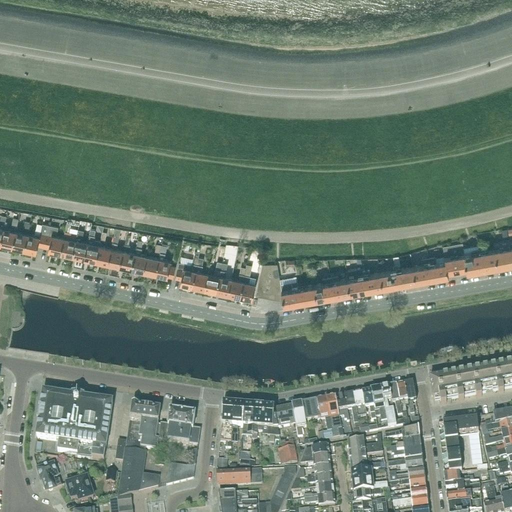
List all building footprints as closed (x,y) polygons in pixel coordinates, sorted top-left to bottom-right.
[(27,234),(32,214),(27,213),(23,233),(16,231),(12,247),(24,250),(27,234)] [(16,231),(18,218),(13,217),(11,230),(4,228),(0,245),(12,247),(16,231)] [(40,234),(42,225),(37,224),(36,230),(34,235),(27,234),(24,250),(36,253),(38,246),(37,246),(40,234)] [(58,228),(42,224),(42,225),(40,234),(45,236),(51,237),(48,248),(49,248),(48,251),(60,254),(63,238),(56,236),(58,228)] [(69,233),(70,225),(66,224),(63,238),(60,254),(72,256),(75,240),(69,239),(70,233),(69,233)] [(116,249),(120,229),(115,228),(111,248),(107,264),(119,267),(123,250),(116,249)] [(81,241),(84,231),(77,229),(75,240),(72,256),(84,259),(87,243),(81,241)] [(93,236),(94,230),(90,229),(87,243),(84,259),(96,261),(99,245),(100,240),(94,239),(95,236),(93,236)] [(128,245),(130,235),(126,234),(123,250),(119,267),(131,269),(135,253),(128,252),(130,246),(128,245)] [(141,248),(143,241),(138,240),(135,253),(131,269),(143,272),(147,256),(140,254),(142,248),(141,248)] [(511,241),(509,242),(509,240),(494,243),(495,248),(498,267),(511,264),(511,241)] [(464,254),(465,254),(463,243),(443,247),(446,261),(448,272),(467,269),(464,254)] [(111,248),(99,245),(96,261),(107,264),(111,248)] [(165,253),(166,246),(161,245),(160,252),(159,258),(155,275),(167,277),(168,277),(167,277),(170,265),(171,261),(164,259),(165,253)] [(467,272),(498,267),(495,248),(465,254),(464,254),(467,269),(467,272)] [(155,275),(159,258),(147,256),(143,272),(155,275)] [(192,287),(199,258),(194,257),(192,263),(191,263),(191,265),(179,262),(178,267),(183,268),(181,280),(180,284),(192,287)] [(222,263),(224,258),(218,257),(216,269),(215,269),(214,275),(208,273),(204,289),(216,292),(222,263)] [(446,261),(436,263),(435,257),(422,260),(423,265),(413,267),(416,281),(449,275),(448,272),(446,261)] [(202,265),(203,259),(199,258),(192,287),(204,289),(208,273),(201,272),(203,266),(202,265)] [(226,271),(227,264),(222,263),(216,292),(228,295),(232,279),(225,277),(227,271),(226,271)] [(283,302),(281,290),(280,284),(277,264),(262,265),(256,296),(283,302)] [(173,278),(175,267),(170,265),(167,277),(168,277),(173,278)] [(252,266),(247,265),(246,268),(240,297),(252,300),(256,284),(249,282),(250,276),(249,276),(252,266)] [(181,280),(183,268),(178,267),(175,279),(181,280)] [(240,297),(246,268),(241,267),(238,280),(232,279),(228,295),(240,297)] [(383,287),(416,281),(413,267),(380,273),(383,287)] [(350,293),(383,287),(380,273),(347,279),(350,293)] [(339,280),(338,276),(322,279),(323,283),(314,285),(317,299),(350,293),(347,279),(339,280)] [(298,287),(296,281),(280,284),(281,290),(283,302),(284,305),(317,299),(314,285),(298,287)] [(503,390),(509,389),(504,367),(487,370),(487,371),(484,372),(484,371),(463,374),(468,397),(475,396),(476,398),(482,397),(481,394),(486,394),(485,391),(493,390),(493,392),(498,391),(498,394),(504,393),(503,390)] [(464,398),(468,397),(463,374),(447,377),(447,379),(444,379),(444,378),(429,381),(433,401),(440,400),(441,405),(447,404),(445,399),(451,397),(452,400),(458,399),(458,402),(464,401),(464,398)] [(412,403),(416,402),(413,384),(405,385),(408,402),(410,416),(415,415),(412,403)] [(408,420),(407,415),(404,402),(408,402),(405,385),(404,385),(397,387),(402,415),(403,416),(403,420),(404,425),(410,424),(409,420),(408,420)] [(398,416),(402,415),(397,387),(389,388),(392,405),(396,404),(398,416)] [(395,421),(392,405),(389,388),(381,390),(388,429),(396,427),(395,421)] [(384,430),(388,429),(381,390),(371,392),(376,417),(381,417),(382,423),(382,422),(384,430)] [(376,420),(376,417),(371,392),(362,393),(365,409),(369,409),(372,420),(376,420)] [(368,422),(365,409),(362,393),(353,395),(356,409),(358,419),(362,418),(363,423),(368,422)] [(56,396),(43,394),(41,409),(40,409),(40,411),(40,414),(40,415),(39,418),(39,419),(39,421),(38,421),(38,423),(39,423),(37,439),(43,440),(59,443),(58,453),(77,456),(76,458),(104,462),(106,449),(110,425),(114,426),(115,418),(111,417),(113,404),(100,402),(84,400),(84,398),(80,398),(76,397),(72,397),(72,398),(56,396)] [(358,419),(356,409),(353,395),(344,397),(347,411),(352,410),(355,430),(360,429),(359,427),(358,419)] [(349,423),(347,411),(344,397),(336,398),(338,413),(339,418),(344,417),(345,422),(347,421),(347,423),(349,423)] [(333,439),(340,438),(339,430),(342,430),(339,418),(338,413),(336,398),(326,400),(332,432),(332,434),(333,439)] [(327,433),(332,432),(326,400),(317,402),(320,421),(325,420),(327,433)] [(305,423),(320,421),(317,402),(302,405),(305,423)] [(306,428),(305,423),(302,405),(292,407),(295,425),(298,439),(303,438),(301,429),(306,428)] [(138,407),(133,406),(127,449),(118,447),(119,445),(118,445),(115,465),(124,466),(119,499),(131,496),(158,488),(160,478),(143,476),(146,454),(146,450),(158,452),(159,441),(161,426),(158,426),(161,411),(152,409),(143,408),(138,407)] [(234,407),(232,407),(223,406),(223,410),(222,410),(222,412),(223,412),(222,425),(221,425),(221,427),(222,427),(220,443),(226,444),(224,458),(230,459),(230,448),(231,444),(234,407)] [(243,428),(244,408),(234,407),(231,444),(238,445),(239,433),(237,431),(237,428),(243,428)] [(278,429),(295,425),(292,407),(274,410),(278,429)] [(252,438),(254,408),(244,408),(243,428),(242,430),(245,430),(245,427),(248,427),(247,437),(252,438)] [(263,428),(265,409),(254,408),(252,438),(252,440),(257,440),(258,432),(263,432),(263,428)] [(278,429),(274,410),(265,409),(263,428),(268,428),(267,437),(270,437),(269,444),(274,445),(275,437),(279,438),(278,429)] [(486,427),(492,426),(511,421),(511,415),(511,411),(493,415),(494,421),(485,423),(486,427)] [(172,412),(170,412),(168,427),(161,426),(159,441),(198,447),(201,431),(193,430),(195,415),(194,415),(180,413),(172,412)] [(461,422),(462,435),(479,433),(477,420),(461,422)] [(511,430),(511,421),(492,426),(486,427),(487,431),(500,428),(502,433),(511,430)] [(462,435),(461,422),(438,425),(440,438),(456,436),(462,435)] [(369,432),(369,428),(368,426),(359,427),(360,429),(361,434),(369,432)] [(403,442),(420,440),(418,429),(384,435),(385,440),(399,438),(400,443),(403,442)] [(486,446),(501,442),(511,439),(511,430),(502,433),(503,438),(490,440),(489,436),(484,437),(486,446)] [(349,453),(382,449),(381,436),(377,437),(378,445),(364,447),(364,439),(348,443),(348,451),(349,453)] [(458,448),(456,436),(440,438),(441,451),(458,448)] [(472,467),(482,465),(479,437),(469,438),(472,467)] [(511,449),(511,439),(501,442),(502,444),(504,444),(505,446),(496,448),(497,452),(511,449)] [(387,454),(392,453),(421,450),(420,440),(403,442),(403,447),(386,449),(387,454)] [(281,443),(282,450),(294,448),(293,441),(281,443)] [(329,457),(329,455),(328,447),(312,450),(306,451),(302,460),(303,460),(329,457)] [(297,463),(295,453),(294,448),(282,450),(285,466),(297,463)] [(460,460),(458,448),(441,451),(443,463),(460,460)] [(365,456),(383,453),(382,449),(349,453),(350,463),(366,461),(365,456)] [(511,458),(511,449),(497,452),(487,455),(488,459),(507,455),(508,459),(511,458)] [(405,462),(422,460),(421,450),(392,453),(392,456),(394,455),(394,458),(405,457),(405,462)] [(330,466),(329,459),(329,457),(303,460),(301,464),(309,464),(309,461),(313,461),(314,468),(330,466)] [(498,471),(499,470),(501,470),(511,467),(511,458),(508,459),(509,463),(497,466),(498,471)] [(422,460),(405,462),(388,464),(389,469),(406,466),(406,471),(408,471),(423,469),(422,460)] [(444,475),(459,473),(461,473),(460,460),(443,463),(444,475)] [(366,466),(366,461),(350,463),(351,473),(372,471),(378,470),(380,470),(380,464),(366,466)] [(53,479),(58,477),(53,464),(37,470),(41,482),(43,482),(44,487),(44,488),(44,490),(46,491),(46,492),(49,491),(50,492),(52,491),(53,490),(56,489),(62,487),(59,480),(54,482),(53,479)] [(182,475),(183,466),(170,465),(169,472),(175,473),(182,475)] [(196,467),(189,467),(183,466),(182,475),(195,473),(196,467)] [(331,476),(331,475),(330,466),(314,468),(315,476),(311,476),(311,479),(331,476)] [(511,477),(511,476),(511,467),(501,470),(499,470),(500,475),(511,473),(511,477)] [(390,483),(399,482),(425,479),(423,469),(408,471),(408,477),(390,479),(390,483)] [(295,481),(300,480),(305,480),(304,470),(300,470),(295,481)] [(250,476),(250,473),(250,471),(229,472),(217,472),(218,487),(220,487),(232,486),(251,485),(250,476)] [(352,483),(368,481),(373,481),(372,471),(351,473),(352,483)] [(116,484),(117,473),(107,472),(106,482),(116,484)] [(173,485),(175,473),(169,472),(166,487),(170,486),(173,485)] [(180,483),(182,475),(175,473),(173,485),(176,484),(180,483)] [(195,473),(188,474),(182,475),(180,483),(184,482),(187,481),(191,480),(194,480),(195,473)] [(468,477),(460,479),(459,473),(444,475),(445,485),(464,483),(469,482),(468,477)] [(292,484),(296,475),(284,475),(282,480),(292,484)] [(251,485),(261,485),(262,484),(263,484),(263,483),(262,476),(250,476),(251,485)] [(333,486),(332,479),(331,476),(311,479),(306,479),(307,485),(316,483),(316,488),(333,486)] [(94,499),(87,479),(66,485),(68,489),(65,490),(68,498),(70,497),(71,501),(78,499),(79,503),(94,499)] [(292,484),(282,480),(281,479),(279,484),(290,489),(292,484)] [(410,491),(426,489),(425,479),(399,482),(400,487),(410,486),(410,491)] [(300,480),(295,481),(291,491),(301,490),(300,480)] [(369,485),(368,481),(352,483),(354,494),(381,490),(385,490),(388,489),(387,483),(369,485)] [(471,487),(470,482),(469,482),(464,483),(445,485),(447,495),(481,491),(479,486),(471,487)] [(497,501),(494,487),(493,483),(489,484),(489,488),(494,511),(503,511),(501,500),(497,501)] [(287,494),(290,489),(279,484),(276,489),(279,491),(287,494)] [(494,511),(489,488),(489,484),(484,485),(488,503),(483,504),(484,511),(494,511)] [(334,496),(334,494),(333,486),(316,488),(317,496),(313,496),(311,495),(304,496),(304,500),(334,496)] [(511,511),(511,506),(509,494),(507,488),(503,489),(505,495),(500,496),(501,500),(503,511),(509,511),(510,511),(511,511)] [(287,494),(279,491),(276,489),(274,495),(276,495),(285,499),(287,494)] [(393,503),(401,502),(427,499),(426,489),(410,491),(411,496),(392,499),(393,503)] [(355,504),(371,502),(370,497),(382,496),(381,490),(354,494),(355,504)] [(466,498),(481,497),(481,491),(447,495),(448,505),(467,502),(466,498)] [(220,504),(232,503),(241,503),(241,498),(248,497),(248,493),(221,494),(219,494),(220,504)] [(285,499),(276,495),(274,495),(272,500),(274,500),(283,505),(285,499)] [(119,509),(132,508),(131,496),(119,499),(118,499),(119,509)] [(335,506),(334,498),(334,496),(304,500),(305,505),(318,504),(319,508),(335,506)] [(117,500),(114,501),(113,501),(111,502),(112,510),(118,510),(119,509),(118,499),(117,500)] [(427,499),(401,502),(393,503),(393,507),(412,505),(413,511),(428,509),(427,499)] [(283,505),(274,500),(272,500),(270,505),(271,506),(280,510),(283,505)] [(448,511),(471,511),(474,511),(481,511),(482,511),(482,505),(481,501),(467,502),(448,505),(448,511)] [(221,511),(236,511),(236,508),(257,506),(257,502),(241,503),(232,503),(220,504),(221,511)] [(282,511),(286,511),(290,504),(286,502),(282,511)]
